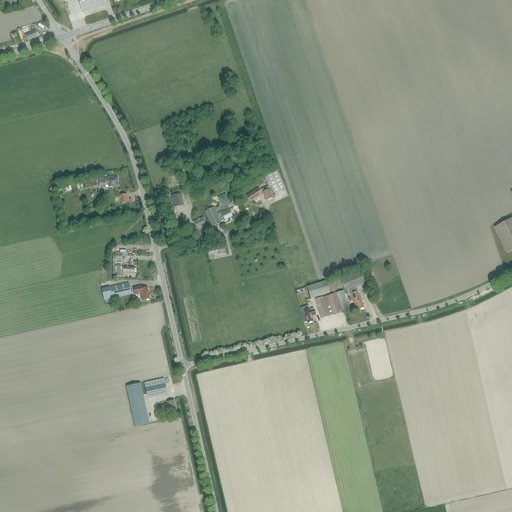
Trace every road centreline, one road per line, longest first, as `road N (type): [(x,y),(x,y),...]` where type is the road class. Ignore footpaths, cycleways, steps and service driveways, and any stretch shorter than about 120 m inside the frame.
road 1 (unclassified): [(182,366),(132,155),(61,37)]
road 2 (unclassified): [(182,366),(426,310),(511,275)]
road 3 (unclassified): [(216,511),(182,366)]
road 4 (unknown): [(156,249),(255,224),(264,207)]
